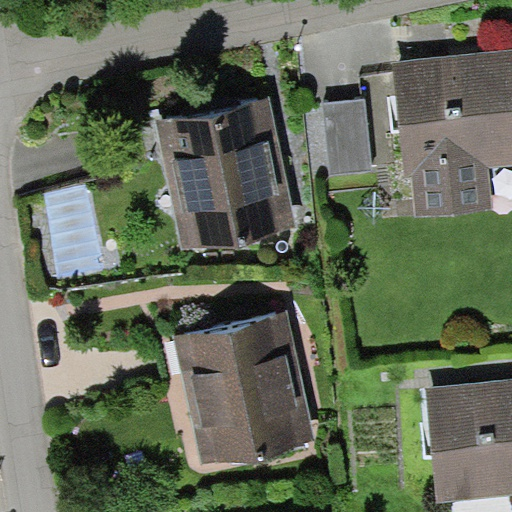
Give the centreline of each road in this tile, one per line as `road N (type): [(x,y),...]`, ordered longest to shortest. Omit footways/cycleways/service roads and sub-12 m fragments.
road 1 (residential): [(0,64),(349,0)]
road 2 (residential): [(29,511),(0,338)]
